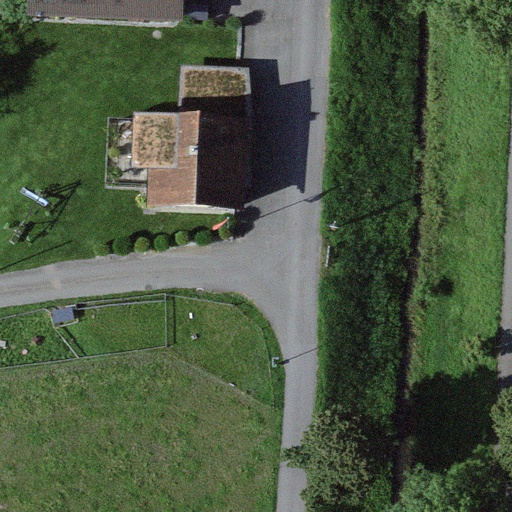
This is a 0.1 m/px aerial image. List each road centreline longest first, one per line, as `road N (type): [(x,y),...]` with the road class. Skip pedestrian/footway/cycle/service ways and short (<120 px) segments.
road 1 (residential): [(0,291),(311,251)]
road 2 (residential): [(311,251),(290,511)]
road 3 (residential): [(323,0),(311,251)]
road 4 (track): [(500,511),(511,365)]
